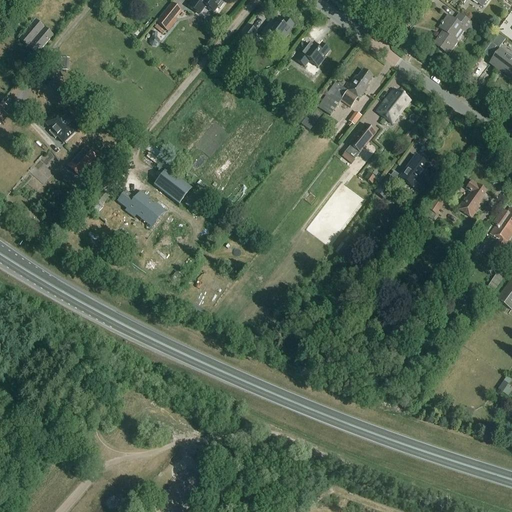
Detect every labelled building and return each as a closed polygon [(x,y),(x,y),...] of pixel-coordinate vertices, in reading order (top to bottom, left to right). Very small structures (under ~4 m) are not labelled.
[(222,2),(223,0),(194,0),(189,8),(199,16),(204,9),(207,8),(214,13),(218,8),(220,10),(225,4),(222,2)] [(171,4),(157,22),(165,29),(180,10),(171,4)] [(457,42),(464,34),(467,36),(474,26),(459,15),(454,21),(448,17),(439,29),(443,33),(434,45),(449,56),(458,43),(457,42)] [(290,33),(289,33),(294,26),(286,20),(282,25),(273,18),(260,35),(270,42),(274,37),(282,43),(290,33)] [(35,55),(37,56),(53,37),(35,21),(18,41),(23,45),(35,55)] [(257,32),(247,24),(238,36),(240,37),(238,40),(245,45),(246,42),(248,44),(257,32)] [(149,40),(149,44),(152,46),(155,47),(158,44),(159,40),(156,37),(156,33),(152,33),(152,37),(149,40)] [(498,35),(483,55),(488,58),(499,44),(501,46),(505,41),(498,35)] [(324,59),(329,52),(321,46),(317,51),(309,44),(296,61),(305,68),(309,62),(318,69),(325,60),(324,59)] [(511,79),(511,59),(500,50),(490,65),(497,71),(498,69),(511,79)] [(363,71),(357,79),(356,78),(346,91),(335,83),(318,107),(330,117),(341,102),(350,109),(357,99),(359,101),(369,87),(367,86),(373,78),(363,71)] [(410,102),(397,92),(394,90),(377,113),(392,125),(410,102)] [(58,113),(45,125),(51,132),(49,134),(56,141),(58,139),(63,144),(76,131),(71,126),(72,125),(66,119),(65,119),(58,113)] [(354,117),(347,125),(353,130),(360,121),(354,117)] [(314,125),(305,119),(300,126),(309,132),(314,125)] [(360,154),(376,134),(364,125),(348,145),(360,154)] [(80,177),(98,156),(86,146),(68,167),(80,177)] [(149,146),(146,151),(150,154),(146,158),(156,165),(159,161),(161,162),(165,158),(149,146)] [(354,161),(344,154),(342,157),(351,165),(354,161)] [(424,186),(420,183),(418,182),(429,167),(415,157),(399,179),(418,193),(424,186)] [(191,190),(167,171),(154,188),(178,206),(191,190)] [(373,186),(378,181),(368,173),(364,178),(373,186)] [(395,187),(385,179),(375,193),(384,200),(395,187)] [(480,208),(477,206),(486,193),(472,182),(465,191),(470,194),(466,200),(464,199),(457,209),(472,219),(480,208)] [(224,204),(231,209),(249,189),(242,183),(224,204)] [(90,195),(102,205),(109,196),(97,187),(90,195)] [(162,209),(141,194),(135,201),(125,193),(117,203),(127,211),(126,213),(147,229),(162,209)] [(425,216),(431,220),(446,200),(438,194),(427,209),(429,210),(425,216)] [(202,201),(194,195),(185,206),(193,212),(202,201)] [(511,210),(510,209),(509,212),(503,208),(493,222),(497,225),(491,235),(500,241),(494,250),(500,255),(506,246),(511,237),(511,210)] [(341,243),(334,253),(338,256),(346,247),(341,243)] [(506,257),(500,266),(506,269),(511,261),(506,257)] [(496,300),(511,311),(511,280),(511,279),(496,300)] [(511,382),(511,380),(507,377),(498,390),(508,397),(511,391),(511,390),(507,387),(509,384),(510,385),(511,382)] [(475,410),(466,407),(463,414),(472,418),(475,410)]
